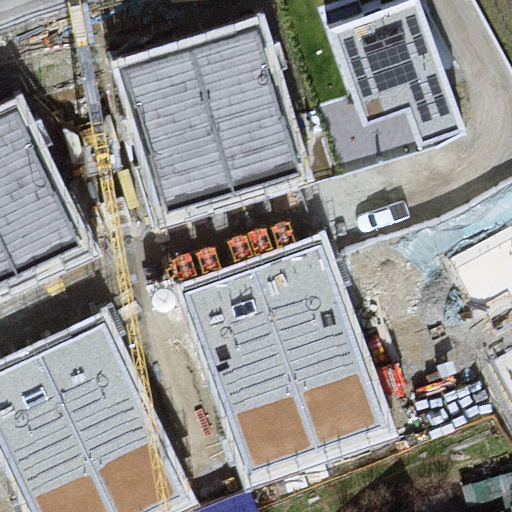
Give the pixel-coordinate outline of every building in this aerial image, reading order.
[(417,0),(406,0),(331,27),(365,121),(406,107),(419,144),(463,128),(417,0)] [(259,27),(191,47),(236,195),(304,175),(259,27)] [(191,47),(124,68),(168,216),(236,195),(191,47)] [(18,107),(0,114),(0,235),(19,277),(84,247),(18,107)] [(0,235),(0,285),(19,277),(0,235)] [(321,240),(254,263),(317,446),(384,423),(321,240)] [(254,263),(186,286),(249,469),(317,446),(254,263)] [(103,322),(39,352),(112,511),(153,511),(184,498),(103,322)] [(112,511),(39,352),(0,369),(0,437),(34,511),(112,511)]
